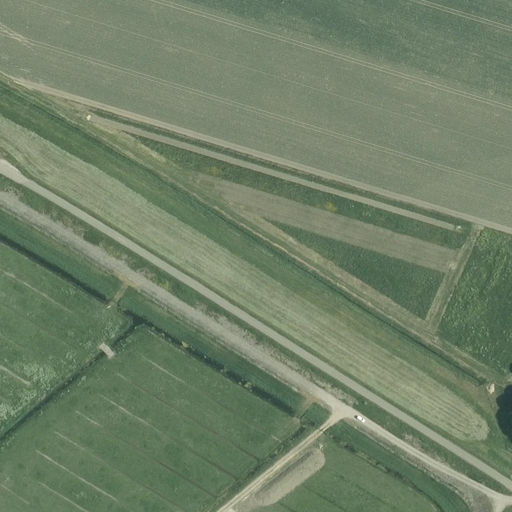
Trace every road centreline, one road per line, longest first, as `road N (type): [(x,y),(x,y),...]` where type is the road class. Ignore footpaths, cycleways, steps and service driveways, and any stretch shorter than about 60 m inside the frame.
road 1 (tertiary): [(511,487),(0,169)]
road 2 (track): [(225,511),(346,411),(461,482),(511,501)]
